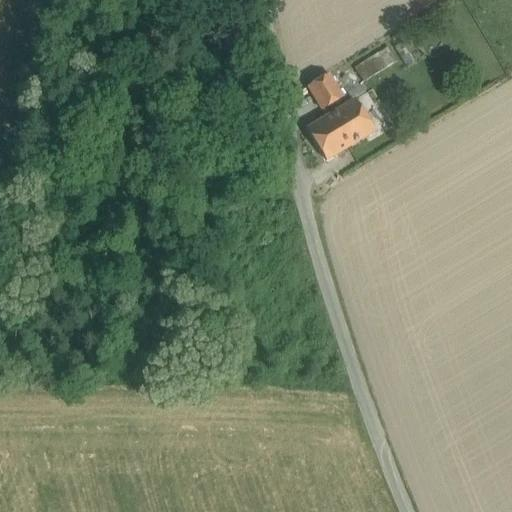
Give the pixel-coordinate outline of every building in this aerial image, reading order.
[(511,14),(511,0),(468,0),(486,30),(511,14)] [(394,48),(407,70),(416,64),(403,43),(394,48)] [(354,69),(362,83),(396,63),(388,49),(354,69)] [(321,111),(342,98),(328,76),(307,88),(321,111)] [(353,101),(305,130),(325,162),(373,133),(353,101)]
